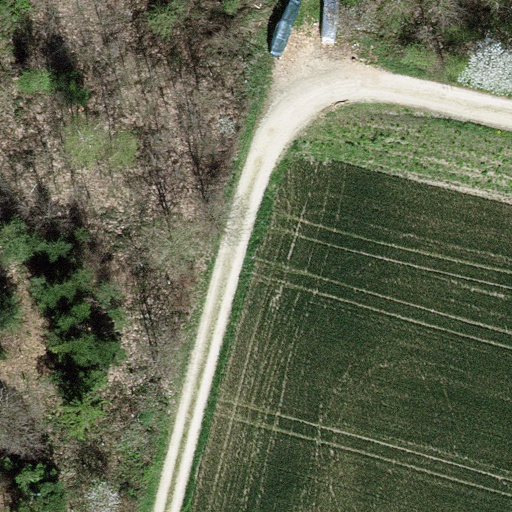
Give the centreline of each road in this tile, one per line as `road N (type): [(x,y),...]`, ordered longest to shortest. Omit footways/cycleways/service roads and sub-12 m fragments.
road 1 (track): [(313,0),(246,199),(168,511)]
road 2 (track): [(291,65),(511,115)]
